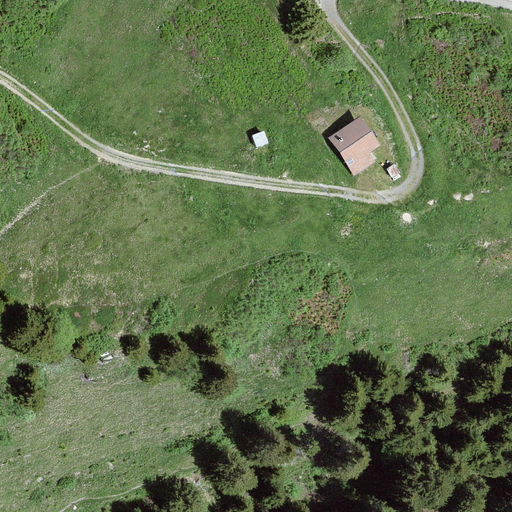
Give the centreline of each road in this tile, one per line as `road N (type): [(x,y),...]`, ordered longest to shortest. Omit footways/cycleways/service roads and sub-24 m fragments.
road 1 (track): [(328,0),(334,25),(395,101),(417,154),(418,171),(399,194),(345,194),(102,154)]
road 2 (track): [(102,154),(0,78)]
